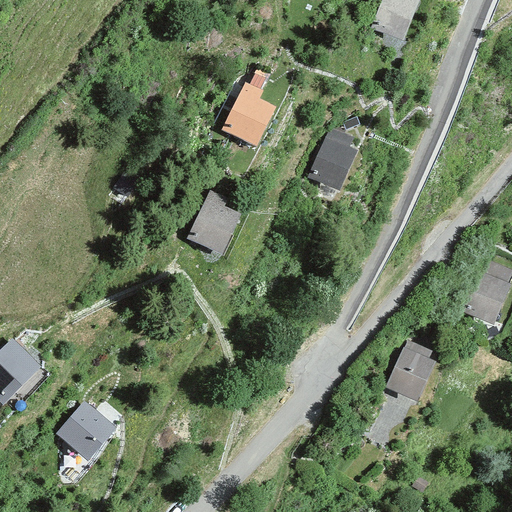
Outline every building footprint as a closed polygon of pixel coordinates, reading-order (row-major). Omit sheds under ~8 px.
[(405,3),(396,0),(372,0),(364,25),(371,27),(368,35),(390,43),(405,3)] [(238,92),(233,89),(208,132),(236,149),(259,111),(245,103),(257,84),(246,78),(238,92)] [(319,143),(315,141),(299,172),(306,175),(303,183),(323,193),(342,154),(335,151),(341,141),(324,132),(319,143)] [(214,203),(196,195),(176,236),(183,239),(178,249),(203,261),(223,218),(210,213),(214,203)] [(494,288),(500,275),(477,264),(471,277),(468,275),(453,308),(461,312),(458,320),(478,330),(497,290),(494,288)] [(400,404),(419,367),(413,364),(417,356),(399,347),(395,355),(392,353),(373,391),(400,404)] [(0,395),(24,374),(0,348),(0,395)] [(98,432),(68,408),(41,441),(71,465),(98,432)]
